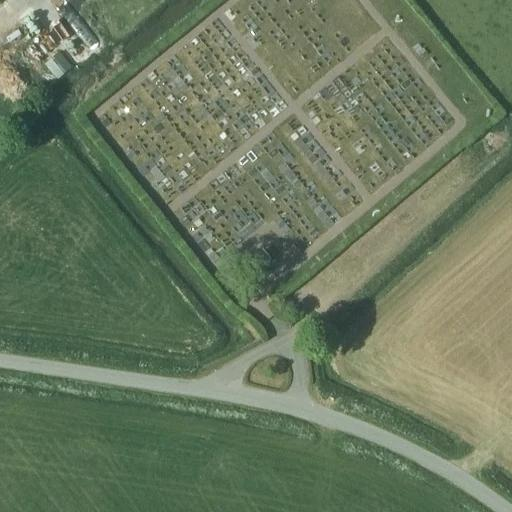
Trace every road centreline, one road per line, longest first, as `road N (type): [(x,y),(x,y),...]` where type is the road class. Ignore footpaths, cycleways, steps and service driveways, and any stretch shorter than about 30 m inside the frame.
road 1 (unclassified): [(507,511),(419,451),(367,428),(217,390),(0,358)]
road 2 (track): [(279,346),(458,182)]
